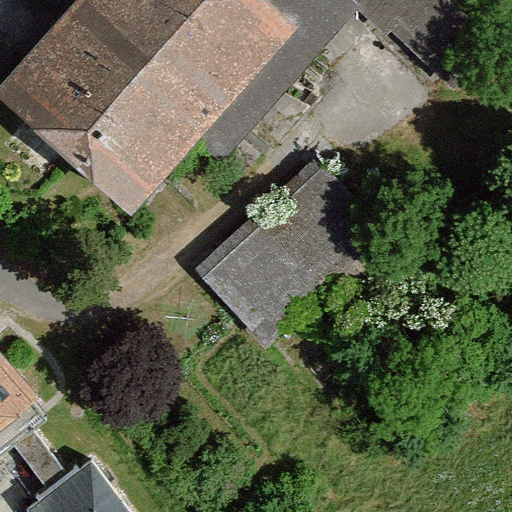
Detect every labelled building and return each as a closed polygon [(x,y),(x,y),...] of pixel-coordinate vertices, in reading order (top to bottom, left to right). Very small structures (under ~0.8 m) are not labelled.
[(107,0),(73,38),(197,149),(224,173),(371,9),(460,89),(499,46),(447,0),(107,0)] [(14,104),(11,108),(135,219),(197,149),(73,38),(14,104)] [(325,160),(201,273),(261,338),(385,225),(370,209),(325,160)] [(0,409),(12,400),(24,388),(0,358),(0,409)] [(50,487),(73,470),(12,400),(0,409),(0,450),(11,441),(50,487)] [(127,511),(85,460),(73,470),(50,487),(24,509),(25,511),(127,511)]
